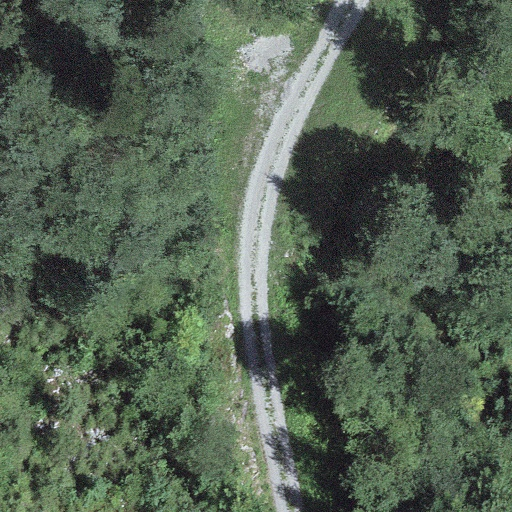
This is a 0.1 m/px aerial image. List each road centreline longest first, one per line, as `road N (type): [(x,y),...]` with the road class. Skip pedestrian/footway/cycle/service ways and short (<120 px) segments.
road 1 (track): [(304,511),(258,274),(259,223),(277,134),(363,0)]
road 2 (track): [(277,134),(191,0)]
